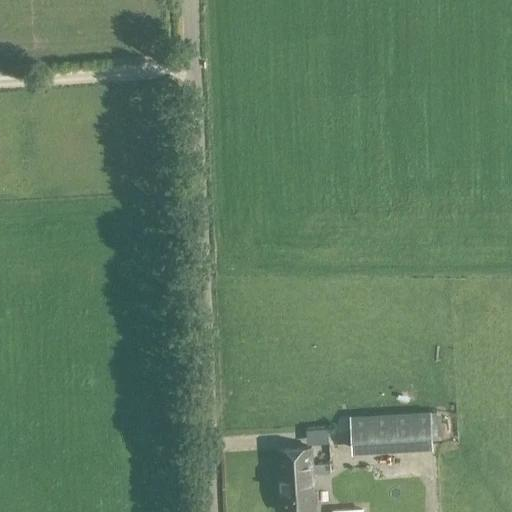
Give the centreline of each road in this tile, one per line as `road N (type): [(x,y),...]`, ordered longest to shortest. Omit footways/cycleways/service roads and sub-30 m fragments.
road 1 (unclassified): [(212,511),(189,0)]
road 2 (unknown): [(192,64),(0,81)]
